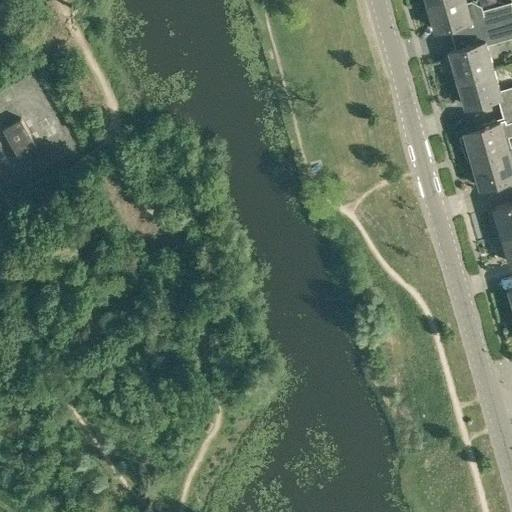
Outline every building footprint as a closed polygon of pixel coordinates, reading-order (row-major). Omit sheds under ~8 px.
[(478,29),(511,18),(511,1),(500,5),(484,10),(482,5),(472,0),(468,0),(466,1),(466,0),(428,0),(436,28),(475,17),(478,29)] [(457,77),(495,66),(488,44),(511,37),(511,18),(478,29),(482,41),(450,50),(457,77)] [(500,107),(511,103),(511,86),(501,90),(495,66),(457,77),(465,106),(497,97),(500,107)] [(511,103),(500,107),(503,119),(464,130),(471,158),(508,148),(511,147),(509,135),(511,134),(511,103)] [(19,155),(37,145),(21,117),(3,127),(19,155)] [(511,177),(511,159),(511,160),(508,148),(471,158),(480,187),(511,177)] [(511,201),(494,207),(502,234),(511,231),(511,201)] [(511,231),(502,234),(510,262),(511,261),(511,231)]
